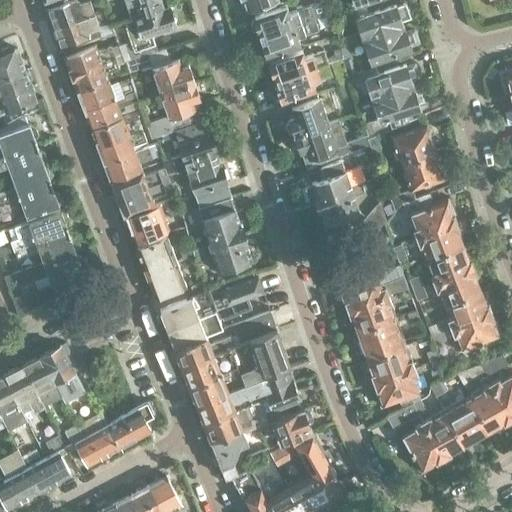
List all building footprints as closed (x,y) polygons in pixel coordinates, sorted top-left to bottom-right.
[(102,0),(68,0),(48,7),(55,25),(105,7),(103,4),(102,1),(102,0)] [(163,8),(160,0),(124,0),(131,17),(131,18),(135,16),(136,17),(163,8)] [(236,0),(240,10),(246,8),(246,9),(273,0),(236,0)] [(261,35),(315,17),(321,15),(328,13),(323,0),(313,0),(314,3),(311,4),(311,5),(290,12),(287,5),(254,16),(255,17),(251,21),(253,28),(259,29),(261,35)] [(330,19),(331,19),(352,11),(348,0),(346,0),(331,5),(329,0),(323,0),(328,13),(330,19)] [(354,0),(356,4),(352,5),(354,11),(369,6),(366,0),(354,0)] [(369,6),(354,11),(364,40),(403,26),(401,20),(409,17),(405,5),(397,7),(396,5),(371,13),(369,6)] [(169,6),(163,8),(136,17),(135,16),(131,18),(131,17),(123,20),(131,40),(118,44),(122,55),(124,60),(126,59),(157,49),(152,32),(161,29),(165,32),(173,29),(174,25),(175,25),(169,6)] [(66,56),(80,50),(78,46),(76,39),(91,34),(89,28),(110,21),(105,7),(55,25),(66,56)] [(268,55),(301,44),(298,37),(320,30),(315,17),(261,35),(262,40),(258,43),(261,52),(267,53),(268,55)] [(325,28),(328,36),(336,34),(333,25),(325,28)] [(405,33),(403,26),(364,40),(371,61),(411,47),(410,45),(418,42),(414,30),(405,33)] [(0,77),(25,69),(17,46),(11,44),(0,49),(0,77)] [(118,44),(113,46),(99,51),(97,44),(80,50),(66,56),(72,73),(122,55),(118,44)] [(171,62),(169,56),(165,46),(157,49),(126,59),(129,70),(154,62),(156,67),(152,68),(160,92),(194,81),(189,64),(181,66),(179,59),(171,62)] [(276,80),(329,61),(342,57),(339,49),(326,53),(325,50),(305,57),(303,49),(270,61),(276,80)] [(79,90),(109,79),(107,72),(120,68),(122,73),(129,70),(126,59),(124,60),(122,55),(72,73),(79,90)] [(329,61),(276,80),(277,83),(274,89),(277,97),(283,98),(283,99),(316,88),(313,81),(333,74),(329,61)] [(407,67),(405,64),(379,73),(376,66),(347,76),(350,86),(367,80),(373,99),(413,86),(411,79),(419,77),(414,65),(407,67)] [(25,69),(0,77),(0,96),(31,85),(25,69)] [(135,89),(131,77),(111,84),(109,79),(79,90),(85,107),(135,89)] [(168,115),(146,123),(152,138),(156,137),(175,130),(199,122),(192,100),(200,97),(194,81),(160,92),(168,115)] [(0,127),(8,125),(3,113),(5,112),(5,111),(37,100),(31,85),(0,96),(0,127)] [(415,92),(413,86),(373,99),(379,117),(364,122),(368,134),(389,127),(389,128),(412,118),(409,110),(420,106),(419,103),(427,100),(423,89),(415,92)] [(135,89),(85,107),(91,124),(122,113),(119,107),(132,102),(134,108),(141,106),(138,99),(135,89)] [(329,122),(321,97),(291,107),(294,115),(289,117),(294,133),(329,122)] [(99,145),(143,128),(139,117),(140,117),(137,109),(123,115),(123,116),(92,127),(99,145)] [(426,125),(425,125),(422,114),(412,118),(389,128),(401,163),(435,151),(426,125)] [(0,155),(37,143),(35,138),(38,132),(35,124),(29,122),(0,132),(0,140),(1,145),(0,145),(0,155)] [(204,136),(199,122),(175,130),(178,138),(173,141),(170,146),(171,151),(172,156),(162,160),(164,166),(167,174),(178,171),(177,171),(187,167),(187,168),(215,158),(213,151),(216,149),(211,133),(204,136)] [(329,122),(294,133),(300,150),(306,148),(309,157),(304,158),(307,167),(348,150),(342,131),(334,134),(329,122)] [(143,128),(99,145),(105,162),(136,151),(133,144),(147,139),(143,128)] [(368,137),(373,151),(380,148),(375,134),(368,137)] [(12,174),(49,161),(45,149),(39,146),(37,143),(0,155),(0,167),(8,164),(12,174)] [(150,146),(136,151),(105,162),(112,179),(142,168),(140,162),(154,157),(150,146)] [(402,201),(416,197),(412,188),(444,177),(435,151),(401,163),(409,188),(400,192),(398,186),(388,190),(392,203),(395,209),(402,201)] [(218,166),(215,158),(187,168),(195,192),(199,205),(201,205),(218,200),(231,195),(222,165),(218,166)] [(345,169),(341,159),(321,166),(325,180),(306,186),(310,198),(315,196),(316,198),(341,190),(340,188),(351,184),(346,169),(345,169)] [(49,161),(12,174),(16,186),(0,191),(0,200),(52,182),(50,179),(53,173),(49,161)] [(356,182),(371,177),(367,165),(356,169),(352,170),(356,182)] [(118,196),(149,185),(163,180),(159,169),(144,174),(142,168),(112,179),(118,196)] [(165,187),(163,180),(149,185),(118,196),(125,214),(126,214),(130,212),(159,202),(175,196),(170,185),(165,187)] [(365,191),(361,181),(351,185),(351,184),(340,188),(341,190),(316,198),(319,208),(320,207),(325,222),(328,221),(330,227),(344,222),(341,216),(360,210),(355,195),(365,191)] [(54,188),(52,182),(0,200),(0,209),(1,212),(23,204),(26,215),(59,204),(62,197),(59,190),(54,188)] [(434,204),(430,192),(416,197),(402,201),(407,214),(411,212),(421,236),(458,222),(449,199),(434,204)] [(218,200),(201,205),(203,211),(210,208),(212,214),(201,217),(210,245),(244,234),(235,208),(223,212),(218,200)] [(382,208),(380,201),(358,226),(370,236),(386,218),(382,208)] [(159,202),(130,212),(126,214),(136,242),(169,229),(159,202)] [(392,203),(382,208),(386,218),(395,209),(392,203)] [(0,254),(6,253),(15,249),(69,231),(67,226),(70,220),(67,211),(61,209),(29,221),(15,225),(19,237),(11,239),(13,244),(0,248),(0,254)] [(458,222),(421,236),(429,259),(466,244),(458,222)] [(372,257),(380,248),(390,237),(380,229),(363,249),(372,257)] [(43,262),(72,252),(76,250),(69,231),(15,249),(18,259),(40,252),(43,262)] [(252,260),(244,234),(210,245),(219,271),(252,260)] [(146,272),(177,261),(168,236),(137,248),(146,272)] [(194,255),(192,249),(190,241),(178,245),(183,258),(194,255)] [(397,257),(405,254),(401,243),(393,246),(397,257)] [(475,267),(466,244),(429,259),(438,281),(475,267)] [(192,249),(194,255),(197,262),(207,258),(203,246),(192,249)] [(70,276),(83,271),(86,265),(84,256),(78,255),(76,250),(72,252),(43,262),(13,272),(4,275),(8,285),(9,288),(48,274),(51,284),(69,278),(70,276)] [(0,263),(4,275),(13,272),(6,253),(0,254),(0,263)] [(177,261),(146,272),(156,297),(187,285),(177,261)] [(347,308),(385,295),(398,290),(408,286),(403,274),(399,263),(377,272),(339,285),(347,308)] [(475,267),(438,281),(446,303),(483,289),(475,267)] [(414,290),(422,287),(418,274),(410,277),(414,290)] [(189,294),(190,298),(161,309),(168,328),(248,297),(263,291),(258,276),(220,290),(222,296),(214,299),(209,287),(206,288),(194,292),(189,294)] [(194,292),(206,288),(203,281),(192,285),(194,292)] [(401,299),(411,296),(408,286),(398,290),(401,299)] [(422,287),(414,290),(418,300),(426,297),(422,287)] [(446,303),(455,325),(492,311),(483,289),(446,303)] [(0,293),(0,319),(10,314),(0,293)] [(16,295),(12,296),(20,316),(26,313),(19,294),(16,295)] [(385,295),(347,308),(355,331),(393,317),(385,295)] [(252,308),(251,306),(248,297),(168,328),(175,347),(206,335),(205,332),(222,326),(220,320),(252,308)] [(410,322),(420,318),(417,308),(407,312),(410,322)] [(231,347),(278,329),(272,310),(235,324),(237,331),(232,333),(232,334),(209,342),(206,335),(175,347),(183,366),(231,347)] [(500,334),(492,311),(455,325),(445,329),(445,328),(432,333),(435,342),(458,333),(464,348),(500,334)] [(385,350),(403,345),(393,317),(355,331),(363,353),(383,346),(385,350)] [(442,319),(429,324),(432,333),(445,328),(442,319)] [(238,365),(245,383),(287,367),(291,366),(278,329),(231,347),(238,365)] [(42,354),(63,396),(65,401),(77,394),(75,391),(67,376),(75,372),(60,344),(42,354)] [(411,368),(403,345),(385,350),(383,346),(363,353),(374,382),(411,368)] [(430,359),(440,355),(437,346),(426,349),(430,359)] [(190,384),(238,365),(231,347),(183,366),(190,384)] [(487,359),(481,362),(485,370),(486,372),(508,361),(502,352),(487,359)] [(62,396),(63,396),(42,354),(22,364),(46,409),(49,407),(47,404),(62,396)] [(481,362),(466,368),(457,371),(463,383),(485,370),(481,362)] [(46,409),(22,364),(4,373),(18,401),(27,396),(32,407),(34,412),(44,407),(45,410),(46,409)] [(238,365),(190,384),(197,402),(245,383),(238,365)] [(292,379),(287,367),(245,383),(197,402),(204,420),(259,398),(257,393),(292,379)] [(413,401),(420,398),(418,392),(420,392),(411,368),(374,382),(382,405),(400,399),(401,401),(404,407),(413,401)] [(14,416),(9,406),(18,401),(4,373),(0,375),(0,411),(9,429),(19,424),(15,416),(14,416)] [(511,373),(501,380),(498,376),(490,381),(511,418),(511,373)] [(443,378),(431,385),(437,395),(443,391),(448,388),(443,378)] [(260,398),(268,421),(274,419),(281,416),(277,407),(299,398),(293,379),(292,379),(257,393),(259,398),(260,398)] [(487,434),(511,419),(511,418),(490,381),(482,386),(484,389),(471,397),(481,413),(477,416),(487,434)] [(443,391),(437,395),(446,411),(452,407),(443,391)] [(452,407),(446,411),(465,446),(487,434),(477,416),(481,413),(471,397),(452,407)] [(245,432),(261,426),(269,423),(268,421),(260,398),(259,398),(204,420),(211,439),(242,426),(245,432)] [(420,398),(413,401),(419,412),(426,408),(420,398)] [(445,458),(425,423),(419,412),(413,401),(404,407),(387,416),(393,427),(410,418),(416,428),(403,435),(423,470),(445,458)] [(148,402),(138,407),(107,424),(118,446),(150,429),(145,420),(154,415),(148,402)] [(307,407),(281,416),(274,419),(282,442),(316,429),(307,407)] [(9,429),(0,411),(0,428),(6,425),(8,430),(9,429)] [(445,458),(465,446),(446,411),(425,423),(445,458)] [(71,443),(75,441),(84,437),(76,423),(64,430),(71,443)] [(66,446),(69,451),(77,446),(87,463),(118,446),(107,424),(84,437),(75,441),(71,443),(66,446)] [(232,475),(238,472),(238,471),(234,461),(240,445),(249,442),(245,432),(242,426),(211,439),(226,477),(232,475)] [(50,451),(63,444),(58,433),(44,441),(50,451)] [(345,492),(322,452),(325,450),(316,433),(293,441),(294,442),(300,453),(312,474),(330,506),(343,498),(345,492)] [(270,450),(279,466),(300,453),(294,442),(293,442),(293,441),(270,450)] [(61,455),(69,451),(66,446),(59,450),(59,451),(27,468),(39,489),(70,472),(61,455)] [(22,448),(18,450),(26,463),(40,455),(36,447),(25,453),(22,448)] [(26,463),(18,450),(17,448),(0,457),(0,464),(5,474),(26,463)] [(275,511),(268,499),(249,466),(238,471),(238,472),(232,475),(250,507),(249,507),(251,511),(275,511)] [(27,468),(0,482),(0,509),(39,489),(27,468)] [(319,511),(330,506),(312,474),(291,487),(305,511),(319,511)] [(166,511),(174,508),(182,504),(166,475),(149,484),(163,511),(166,511)] [(268,499),(275,511),(305,511),(291,487),(285,477),(274,484),(279,493),(268,499)] [(163,511),(149,484),(131,494),(141,511),(163,511)] [(141,511),(131,494),(114,503),(118,511),(141,511)] [(118,511),(114,503),(97,511),(118,511)]
